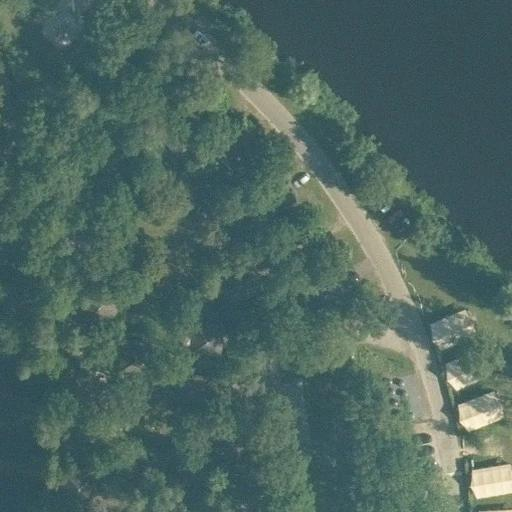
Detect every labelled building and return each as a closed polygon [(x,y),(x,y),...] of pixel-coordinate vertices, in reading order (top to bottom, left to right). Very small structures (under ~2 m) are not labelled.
[(182,115),(162,135),(182,156),(203,135),(182,115)] [(118,128),(89,138),(99,168),(129,158),(118,128)] [(237,132),(217,153),(238,173),(258,152),(237,132)] [(288,178),(260,186),(269,214),(296,205),(288,178)] [(6,219),(0,222),(0,257),(21,246),(6,219)] [(31,263),(3,278),(18,307),(46,292),(31,263)] [(253,264),(224,268),(228,297),(257,293),(253,264)] [(333,273),(306,283),(316,310),(343,300),(333,273)] [(110,282),(80,291),(89,321),(119,313),(110,282)] [(192,319),(189,350),(220,353),(223,323),(192,319)] [(121,338),(118,368),(151,371),(153,340),(121,338)] [(176,371),(174,401),(205,403),(206,373),(176,371)] [(63,407),(63,438),(95,438),(95,408),(63,407)] [(221,416),(208,445),(238,458),(250,429),(221,416)] [(511,440),(500,442),(502,458),(511,456),(511,440)] [(178,451),(162,477),(189,494),(206,469),(178,451)] [(94,467),(63,467),(63,499),(94,498),(94,467)] [(511,475),(498,477),(502,503),(511,501),(511,475)]
